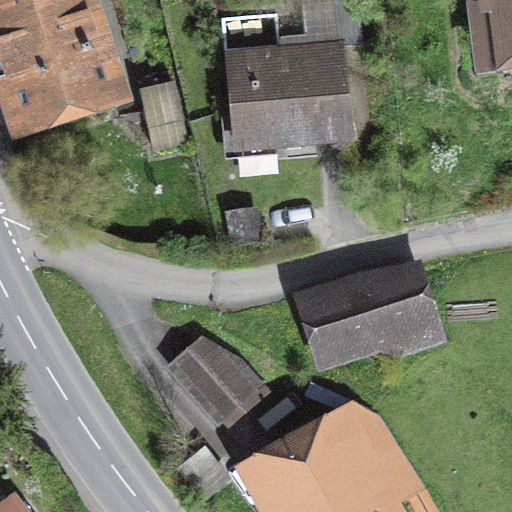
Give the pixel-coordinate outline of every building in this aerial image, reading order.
[(0,0),(0,37),(27,121),(109,95),(78,0),(0,0)] [(511,0),(490,0),(498,57),(511,55),(511,0)] [(340,48),(231,58),(238,146),(348,136),(340,48)] [(388,270),(303,294),(327,364),(386,346),(390,358),(435,343),(413,268),(388,270)] [(237,359),(200,340),(170,368),(218,421),(259,385),(237,359)] [(262,467),(286,511),(379,511),(374,502),(394,491),(407,501),(410,500),(417,511),(433,511),(436,510),(425,490),(374,416),(356,427),(363,440),(337,454),(324,431),(262,467)] [(221,472),(199,444),(185,455),(191,462),(182,469),(199,490),(221,472)] [(0,511),(20,511),(0,484),(0,511)]
